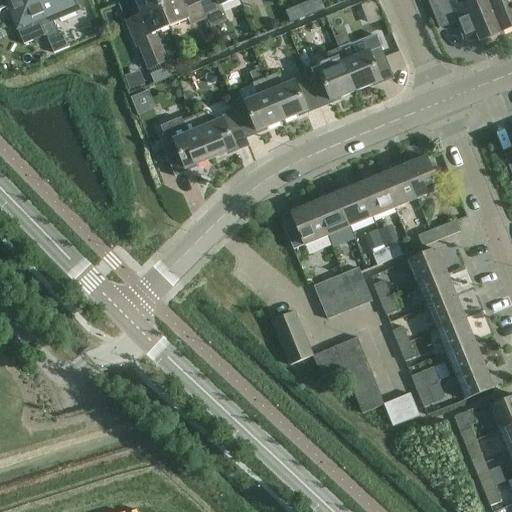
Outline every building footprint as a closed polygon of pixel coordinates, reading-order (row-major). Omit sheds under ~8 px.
[(5,3),(11,0),(0,0),(0,11),(7,8),(5,3)] [(37,0),(11,0),(5,3),(7,8),(23,46),(46,37),(47,40),(48,40),(59,36),(55,26),(43,31),(40,21),(45,19),(37,0)] [(37,0),(45,19),(40,21),(43,31),(55,26),(53,23),(83,10),(79,0),(37,0)] [(169,28),(157,0),(140,0),(138,1),(137,0),(135,0),(141,16),(125,23),(136,48),(138,47),(148,70),(166,63),(155,34),(169,28)] [(180,0),(157,0),(169,28),(188,20),(190,26),(206,20),(197,0),(180,0)] [(220,7),(236,0),(197,0),(206,20),(222,13),(220,7)] [(426,0),(436,23),(452,16),(462,41),(475,35),(478,43),(500,34),(486,0),(477,0),(464,5),(462,0),(426,0)] [(511,0),(486,0),(500,34),(511,29),(511,0)] [(356,58),(350,45),(346,34),(334,39),(338,50),(356,93),(380,83),(380,81),(392,76),(377,39),(364,45),(368,53),(356,58)] [(64,47),(59,36),(48,40),(53,52),(64,47)] [(305,74),(318,106),(330,101),(331,103),(356,93),(338,50),(326,55),(331,68),(319,73),(318,69),(305,74)] [(232,59),(219,65),(224,75),(236,70),(232,59)] [(318,106),(305,74),(292,80),(294,83),(282,88),(276,75),(264,80),(281,123),(306,113),(305,111),(318,106)] [(281,123),(264,80),(252,85),(257,98),(245,103),(243,99),(231,105),(234,112),(244,136),(256,131),(257,133),(281,123)] [(234,112),(221,117),(223,121),(211,126),(205,113),(193,118),(210,161),(235,151),(234,149),(247,144),(244,136),(234,112)] [(193,118),(182,122),(181,120),(161,128),(168,146),(162,148),(174,178),(175,178),(174,175),(210,161),(193,118)] [(425,157),(402,167),(417,201),(439,192),(425,157)] [(402,167),(380,176),(394,210),(417,201),(402,167)] [(380,176),(358,185),(372,219),(394,210),(380,176)] [(358,185),(335,194),(349,229),(372,219),(358,185)] [(335,194),(313,204),(327,238),(349,229),(335,194)] [(284,228),(283,228),(293,251),(304,247),(327,238),(313,204),(290,213),(295,225),(285,229),(284,228)] [(455,222),(430,232),(434,244),(460,233),(455,222)] [(434,244),(430,232),(417,238),(422,249),(434,244)] [(397,246),(385,252),(389,262),(402,257),(397,246)] [(408,262),(408,263),(418,286),(446,274),(436,251),(408,262)] [(376,267),(389,262),(385,252),(372,257),(376,267)] [(351,285),(363,281),(358,270),(343,276),(347,287),(351,285)] [(446,274),(418,286),(427,309),(455,297),(446,274)] [(347,287),(343,276),(313,288),(318,299),(329,294),(340,290),(347,287)] [(361,307),(371,303),(372,303),(363,281),(351,285),(361,307)] [(373,286),(386,317),(396,313),(383,282),(373,286)] [(340,290),(349,312),(361,307),(351,285),(347,287),(340,290)] [(329,294),(338,317),(349,312),(340,290),(329,294)] [(329,294),(318,299),(327,321),(338,317),(329,294)] [(436,332),(465,320),(455,297),(427,309),(436,332)] [(272,322),(277,334),(299,325),(294,313),(276,321),(273,322),(272,322)] [(465,320),(436,332),(446,355),(474,343),(465,320)] [(299,325),(277,334),(281,345),(304,336),(299,325)] [(392,332),(398,348),(409,343),(402,328),(392,332)] [(304,336),(281,345),(286,356),(308,347),(304,336)] [(335,348),(335,349),(339,359),(361,350),(357,339),(335,348)] [(415,359),(409,343),(398,348),(405,363),(415,359)] [(474,343),(446,355),(455,378),(484,366),(474,343)] [(308,347),(286,356),(290,367),(312,358),(308,347)] [(335,349),(324,353),(333,375),(344,371),(343,370),(339,359),(335,349)] [(339,359),(343,370),(366,361),(361,350),(339,359)] [(333,375),(324,353),(312,358),(321,380),(333,375)] [(343,370),(344,371),(348,381),(370,372),(366,361),(343,370)] [(484,366),(455,378),(465,401),(493,390),(484,366)] [(348,381),(352,393),(375,383),(370,372),(348,381)] [(411,378),(417,394),(427,389),(421,374),(411,378)] [(375,383),(352,393),(357,404),(379,395),(375,383)] [(434,405),(427,389),(417,394),(423,409),(434,405)] [(362,415),(384,406),(379,395),(357,404),(362,415)] [(410,395),(397,401),(406,423),(419,417),(410,395)] [(511,399),(489,409),(499,432),(511,426),(511,399)] [(384,406),(392,428),(406,423),(397,401),(384,406)] [(487,408),(475,408),(475,428),(487,427),(487,408)] [(511,426),(499,432),(509,455),(511,453),(511,426)] [(458,431),(465,446),(475,442),(469,427),(458,431)] [(471,462),(481,458),(475,442),(465,446),(471,462)] [(477,477),(483,492),(494,488),(487,473),(477,477)] [(490,508),(500,503),(494,488),(483,492),(490,508)]
